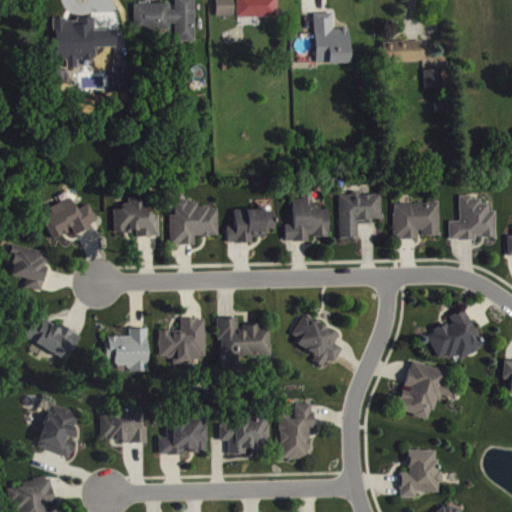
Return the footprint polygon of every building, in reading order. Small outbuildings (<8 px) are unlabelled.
[(132,1),(167,1),(167,8),(172,8),(172,0),(191,0),(191,37),(173,37),(173,21),(167,21),(167,26),(132,26),(132,1)] [(213,0),(213,11),(231,11),(231,0),(213,0)] [(275,0),(275,13),(235,14),(235,0),(275,0)] [(311,11),(313,59),(326,59),(326,61),(348,60),(346,25),(331,26),(330,10),(319,10),(311,11)] [(55,20),(56,61),(68,61),(68,68),(82,68),(82,67),(95,66),(95,48),(115,48),(115,30),(96,31),(96,18),(79,18),(79,20),(55,20)] [(380,40),(382,61),(421,57),(419,38),(412,39),(406,39),(406,37),(393,38),(380,40)] [(427,90),(444,89),(443,70),(426,71),(427,90)] [(331,237),(330,209),(315,210),(315,192),(303,192),(303,200),(295,200),(296,226),(288,226),(288,242),(312,242),(312,238),(331,237)] [(384,194),(341,195),(342,240),(360,239),(360,223),(375,223),(375,220),(384,219),(384,194)] [(461,198),(462,222),(451,223),(452,241),(478,240),(478,238),(498,238),(498,212),(490,212),(490,205),(483,205),(483,197),(461,198)] [(41,213),(53,239),(74,230),(76,234),(100,224),(91,205),(79,210),(73,198),(41,213)] [(161,237),(160,215),(148,216),(147,199),(130,199),(130,208),(115,208),(116,233),(138,232),(138,237),(161,237)] [(219,208),(199,208),(199,201),(176,202),(177,215),(172,215),(172,246),(197,245),(197,237),(220,237),(219,208)] [(396,204),(395,239),(422,240),(422,236),(442,237),(442,205),(396,204)] [(269,238),(269,230),(277,229),(276,210),(237,211),(237,227),(228,227),(229,244),(254,243),(254,238),(269,238)] [(10,277),(29,281),(27,287),(43,291),(51,254),(17,246),(10,277)] [(439,359),(448,355),(450,359),(459,355),(461,360),(485,348),(467,310),(451,317),(454,323),(428,335),(439,359)] [(293,340),(319,354),(315,362),(325,368),(330,359),(337,363),(344,349),(337,344),(341,335),(305,316),(293,340)] [(273,357),(272,326),(241,327),(241,319),(220,320),(220,353),(225,353),(226,370),(241,369),(241,358),(273,357)] [(207,320),(183,320),(183,332),(161,332),(162,358),(174,358),(175,365),(191,365),(190,356),(207,355),(207,320)] [(27,337),(68,362),(83,337),(64,326),(62,330),(47,321),(44,327),(36,322),(27,337)] [(149,330),(132,330),(132,337),(107,338),(108,366),(130,365),(130,373),(150,372),(149,330)] [(430,420),(432,410),(437,411),(441,396),(455,400),(458,388),(447,385),(451,372),(413,362),(406,389),(405,389),(399,412),(430,420)] [(312,459),(311,429),(316,429),(315,405),(297,405),(297,414),(281,414),(282,460),(312,459)] [(39,448),(72,458),(77,441),(73,440),(81,414),(53,406),(39,448)] [(149,441),(148,427),(144,427),(144,415),(102,416),(103,443),(149,441)] [(169,424),(169,438),(160,439),(161,456),(186,455),(186,452),(209,451),(208,417),(188,418),(188,423),(169,424)] [(231,455),(248,455),(248,449),(271,449),(271,421),(222,421),(222,442),(231,441),(231,455)] [(439,452),(410,451),(410,474),(402,474),(402,499),(418,499),(418,493),(442,493),(443,472),(439,472),(439,452)] [(56,503),(53,480),(12,485),(15,509),(22,508),(21,511),(50,511),(50,504),(56,503)] [(458,511),(450,503),(440,511),(458,511)]
